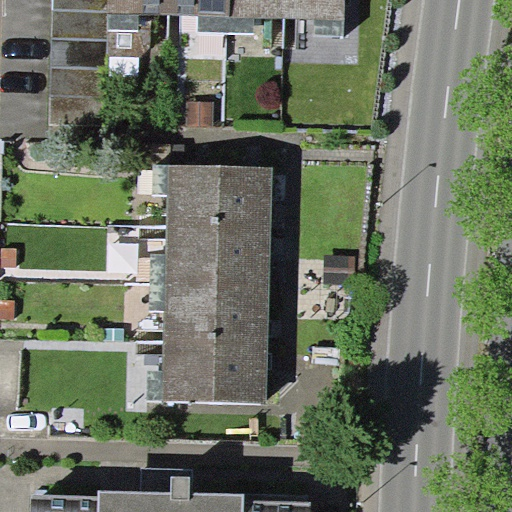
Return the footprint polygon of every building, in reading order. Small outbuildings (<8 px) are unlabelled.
[(107,28),(107,0),(53,0),(51,125),(106,126),(107,28)] [(170,13),(169,0),(107,0),(107,28),(138,29),(138,12),(170,13)] [(229,33),(229,0),(169,0),(170,13),(200,14),(200,32),(229,33)] [(286,18),(286,0),(229,0),(229,33),(255,33),(255,17),(286,18)] [(344,0),(286,0),(286,18),(314,19),(314,34),(344,35),(344,0)] [(214,101),(187,101),(187,126),(213,126),(214,101)] [(274,167),(153,164),(153,193),(169,194),(168,226),(272,229),(274,167)] [(270,284),(272,229),(168,226),(167,255),(151,255),(150,280),(270,284)] [(165,310),(164,340),(269,343),(270,284),(150,280),(148,310),(165,310)] [(269,343),(164,340),(163,370),(148,369),(147,400),(267,403),(269,343)] [(142,468),(141,492),(171,492),(172,476),(189,477),(189,493),(192,493),(193,468),(142,468)] [(172,476),(171,492),(189,493),(189,477),(172,476)] [(310,511),(311,500),(244,499),(244,494),(192,493),(189,493),(171,492),(141,492),(99,491),(99,496),(31,494),(30,511),(310,511)]
